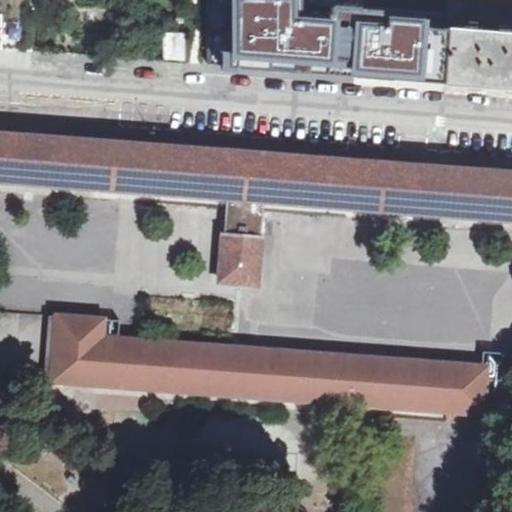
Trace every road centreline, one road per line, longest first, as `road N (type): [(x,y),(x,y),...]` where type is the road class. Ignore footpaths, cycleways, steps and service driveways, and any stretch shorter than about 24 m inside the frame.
road 1 (unclassified): [(0,83),(511,119)]
road 2 (unknown): [(511,281),(430,292),(293,289)]
